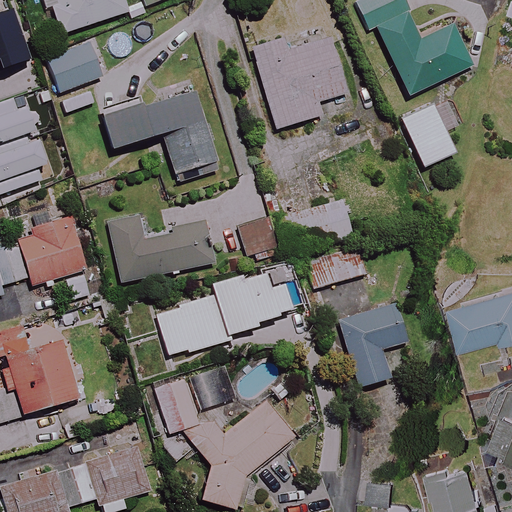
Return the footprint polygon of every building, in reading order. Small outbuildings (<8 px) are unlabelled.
[(24,0),(0,0),(0,48),(37,36),(24,0)] [(126,13),(121,0),(53,0),(55,6),(49,8),(59,37),(126,13)] [(419,42),(399,0),(361,0),(353,4),(366,32),(372,30),(403,99),(468,69),(449,28),(419,42)] [(344,95),(328,41),(286,53),(282,41),(248,51),(272,132),(318,118),(314,104),(344,95)] [(98,79),(84,45),(50,58),(63,92),(98,79)] [(38,71),(0,82),(0,172),(63,153),(38,71)] [(214,173),(193,95),(99,121),(108,151),(161,136),(174,184),(214,173)] [(451,155),(430,107),(399,120),(420,169),(451,155)] [(349,239),(339,203),(274,220),(283,256),(349,239)] [(58,278),(83,271),(68,219),(29,230),(30,234),(15,238),(16,244),(26,279),(28,287),(58,278)] [(275,249),(267,219),(236,228),(245,258),(275,249)] [(141,242),(136,220),(106,226),(119,285),(211,265),(202,224),(168,231),(169,236),(141,242)] [(0,248),(0,286),(26,279),(16,244),(0,248)] [(363,276),(355,249),(303,264),(311,291),(363,276)] [(293,281),(290,267),(241,281),(240,278),(208,287),(211,297),(174,307),(175,310),(153,317),(165,360),(228,342),(227,337),(253,329),(252,325),(288,315),(280,285),(293,281)] [(511,341),(511,291),(445,311),(457,353),(502,340),(503,344),(511,341)] [(403,344),(392,306),(335,323),(355,389),(387,379),(378,351),(403,344)] [(22,416),(75,400),(58,342),(27,352),(20,328),(0,334),(0,356),(2,356),(6,369),(0,370),(0,386),(0,387),(0,423),(21,417),(22,416)] [(218,368),(187,377),(197,413),(228,404),(218,368)] [(196,428),(182,382),(150,392),(164,436),(180,431),(206,466),(196,502),(228,510),(239,478),(290,439),(263,404),(222,436),(212,423),(196,428)] [(511,423),(502,420),(489,450),(506,457),(504,460),(511,463),(511,423)] [(0,498),(0,499),(0,511),(65,511),(65,510),(95,501),(97,507),(100,506),(101,511),(113,511),(123,509),(121,500),(147,492),(133,447),(83,462),(53,471),(51,464),(14,475),(16,482),(0,487),(0,498)] [(481,511),(470,472),(430,483),(438,511),(481,511)] [(391,483),(360,483),(360,503),(391,503),(391,483)]
